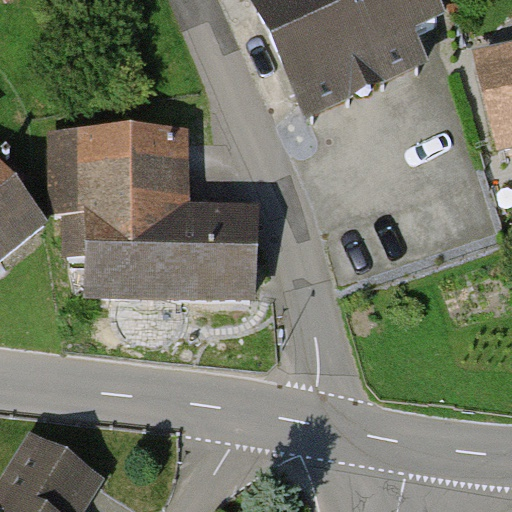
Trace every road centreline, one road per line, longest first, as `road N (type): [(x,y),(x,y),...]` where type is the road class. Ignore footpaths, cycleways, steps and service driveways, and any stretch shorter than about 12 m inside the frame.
road 1 (residential): [(198,0),(266,145),(318,337),(311,425)]
road 2 (tertiary): [(240,412),(0,382)]
